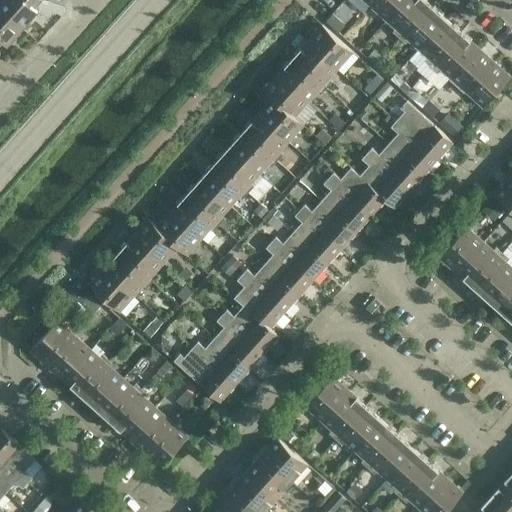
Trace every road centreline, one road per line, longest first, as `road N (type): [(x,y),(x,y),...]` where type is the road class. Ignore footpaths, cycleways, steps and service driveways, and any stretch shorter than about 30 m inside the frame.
road 1 (residential): [(180,511),(342,318),(489,449),(511,423)]
road 2 (residential): [(511,389),(376,274),(511,127)]
road 3 (residential): [(0,394),(142,511)]
road 4 (residential): [(0,110),(100,0)]
